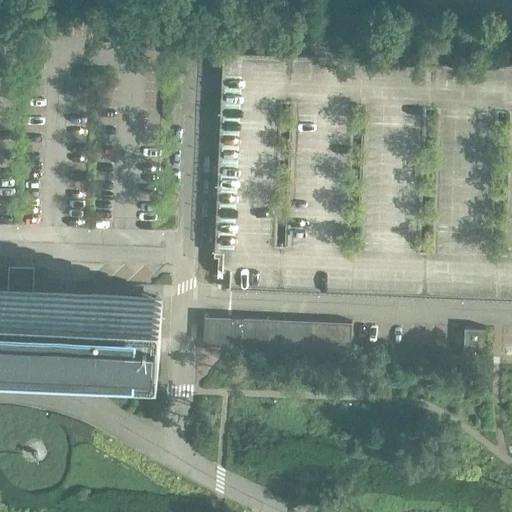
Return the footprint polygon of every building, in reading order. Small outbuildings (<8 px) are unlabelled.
[(511,297),(511,60),(223,48),(215,248),(224,249),(223,266),(231,266),(230,286),(511,297)] [(0,334),(156,342),(156,333),(159,334),(160,309),(157,309),(158,300),(0,291),(0,334)] [(230,343),(231,315),(205,314),(204,342),(230,343)] [(352,320),(231,315),(230,343),(242,344),(242,348),(254,348),(254,344),(266,345),(266,349),(267,349),(278,349),(278,345),(290,346),(290,350),(302,350),(302,346),(314,347),(314,351),(326,351),(326,347),(338,348),(338,352),(351,352),(352,320)] [(483,358),(485,325),(465,325),(463,357),(483,358)]
